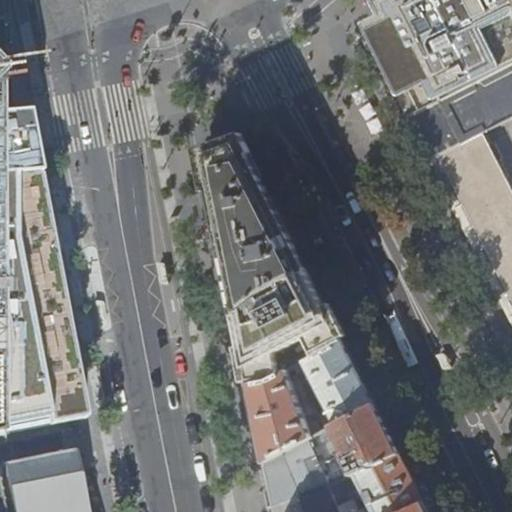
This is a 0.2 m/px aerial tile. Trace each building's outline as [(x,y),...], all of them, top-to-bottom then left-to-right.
[(511,0),(392,0),(385,4),(394,21),(377,29),(404,83),(419,113),(511,67),(511,0)] [(511,120),(511,67),(419,113),(429,131),(441,156),(485,134),(511,120)] [(0,436),(61,424),(85,420),(84,413),(78,384),(71,347),(64,314),(57,274),(50,238),(43,202),(36,170),(29,132),(26,114),(5,116),(5,128),(0,127),(0,436)] [(511,186),(485,134),(441,156),(448,169),(474,221),(480,231),(505,282),(511,295),(511,186)] [(278,289),(308,272),(300,254),(266,188),(241,140),(204,154),(214,205),(218,226),(228,273),(237,318),(276,289),(278,289)] [(164,265),(157,263),(161,284),(169,285),(164,265)] [(313,278),(308,272),(278,289),(276,289),(237,318),(238,324),(250,386),(273,381),(290,372),(307,363),(344,342),(340,336),(313,278)] [(103,302),(96,300),(100,316),(107,318),(103,302)] [(362,376),(344,342),(307,363),(321,390),(317,392),(320,398),(324,396),(339,426),(377,406),(364,381),(362,376)] [(444,353),(436,354),(443,369),(452,368),(444,353)] [(301,401),(290,372),(273,381),(250,386),(258,425),(266,464),(322,435),(318,424),(310,426),(303,408),(307,406),(305,400),(301,401)] [(364,381),(377,406),(384,402),(372,378),(364,381)] [(347,455),(322,466),(331,486),(401,454),(389,430),(377,406),(339,426),(333,429),(347,455)] [(333,429),(322,435),(266,464),(268,477),(275,511),(342,511),(331,486),(322,466),(347,455),(333,429)] [(404,511),(426,502),(415,480),(401,454),(331,486),(342,511),(404,511)] [(36,484),(8,490),(12,511),(80,511),(74,477),(72,466),(35,473),(35,475),(34,475),(36,484)] [(440,511),(433,498),(426,502),(404,511),(440,511)]
